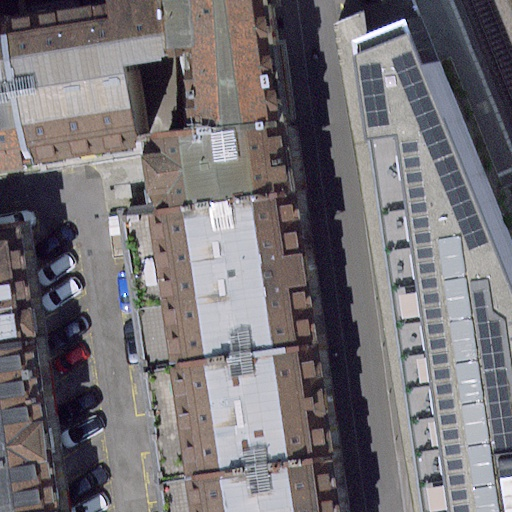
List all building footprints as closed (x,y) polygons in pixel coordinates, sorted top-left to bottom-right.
[(31,55),(51,177),(163,159),(151,85),(218,75),(205,0),(134,0),(127,1),(133,38),(31,55)] [(205,0),(218,75),(222,125),(173,143),(180,169),(163,174),(170,215),(310,192),(281,0),(205,0)] [(511,511),(511,269),(407,3),(340,29),(418,511),(511,511)] [(0,185),(51,177),(31,55),(0,42),(0,185)] [(171,511),(360,511),(310,192),(170,215),(127,216),(171,511)] [(0,511),(71,511),(34,243),(0,246),(0,511)]
